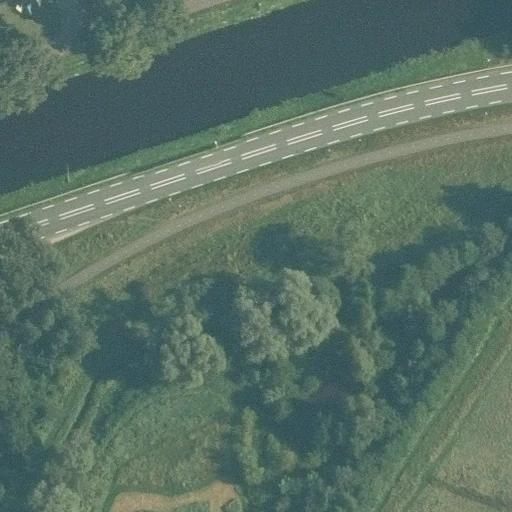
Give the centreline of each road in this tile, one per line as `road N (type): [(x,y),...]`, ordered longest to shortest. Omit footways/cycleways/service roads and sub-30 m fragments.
road 1 (secondary): [(511,88),(398,115),(0,244)]
road 2 (track): [(378,511),(399,466),(511,296)]
road 3 (unclassified): [(0,56),(197,0)]
